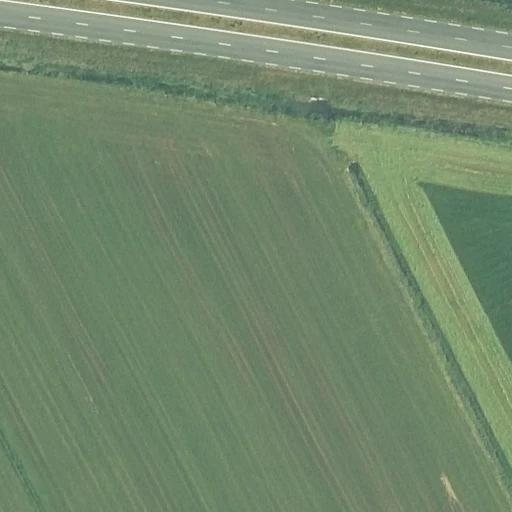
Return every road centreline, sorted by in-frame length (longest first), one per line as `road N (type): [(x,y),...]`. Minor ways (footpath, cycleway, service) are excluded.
road 1 (primary): [(0,15),(511,91)]
road 2 (primary): [(511,49),(189,0)]
